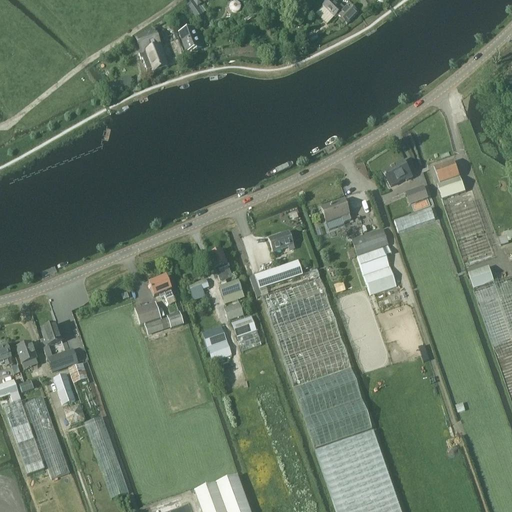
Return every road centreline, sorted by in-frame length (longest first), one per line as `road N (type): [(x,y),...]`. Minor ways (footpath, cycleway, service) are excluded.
road 1 (tertiary): [(0,301),(271,191),(346,152),(442,89),(511,28)]
road 2 (track): [(0,127),(179,0)]
